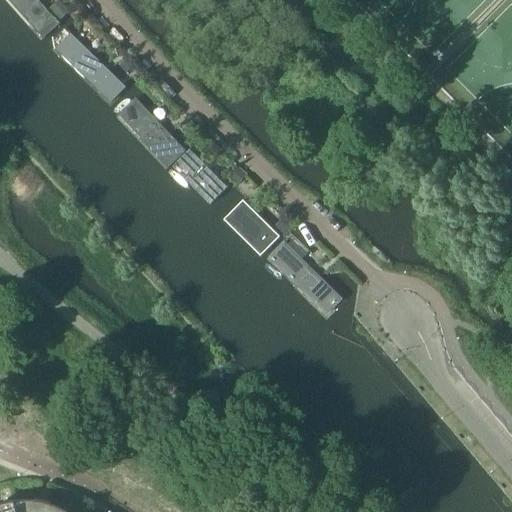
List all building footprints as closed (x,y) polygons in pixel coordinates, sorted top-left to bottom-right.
[(77,48),(105,80),(111,80),(115,76),(116,70),(88,39),(82,39),(78,43),(77,48)] [(120,66),(126,72),(134,64),(129,58),(120,66)] [(136,111),(166,141),(171,141),(175,137),(176,132),(146,102),(140,102),(136,106),(136,111)] [(197,129),(191,124),(182,132),(188,138),(197,129)] [(184,156),(184,161),(214,191),(219,191),(224,187),(224,181),(194,152),(188,152),(184,156)] [(230,178),(237,185),(245,176),(238,169),(230,178)] [(456,182),(461,187),(466,181),(461,177),(456,182)] [(232,204),(232,209),(263,237),(269,237),(273,232),(273,227),(241,199),(236,199),(232,204)] [(286,234),(294,226),(285,217),(277,225),(286,234)] [(319,276),(319,270),(303,256),(296,249),(288,242),(282,242),(278,246),(278,252),(309,280),(315,280),(319,276)] [(300,245),(297,248),(304,255),(308,251),(300,245)] [(20,503),(14,504),(15,511),(39,511),(41,504),(35,503),(30,503),(25,503),(20,503)]
